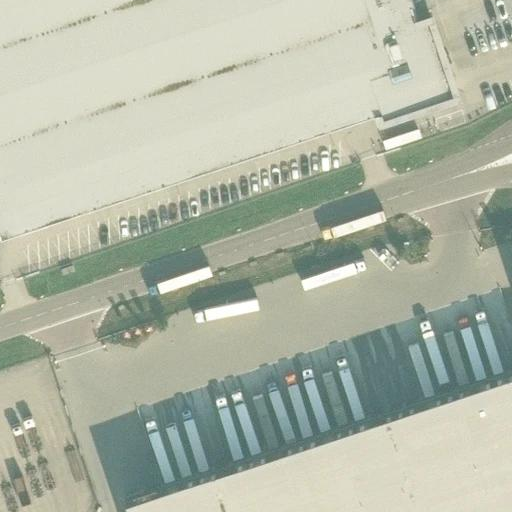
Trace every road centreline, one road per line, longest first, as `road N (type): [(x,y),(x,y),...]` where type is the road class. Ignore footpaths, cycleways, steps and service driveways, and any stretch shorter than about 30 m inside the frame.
road 1 (unknown): [(85,392),(369,313),(438,286),(454,249),(448,177)]
road 2 (unclassified): [(0,328),(448,177)]
road 3 (unknown): [(85,392),(118,511)]
